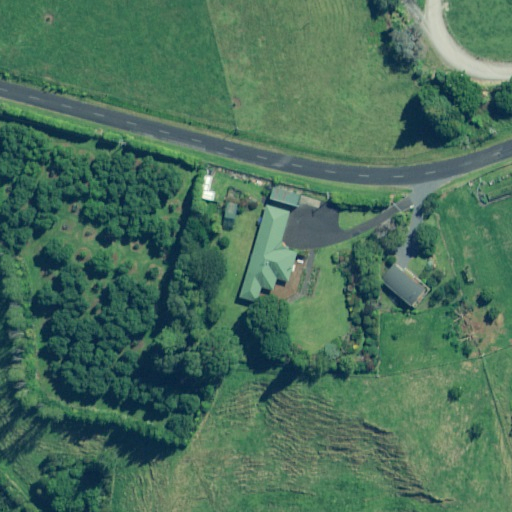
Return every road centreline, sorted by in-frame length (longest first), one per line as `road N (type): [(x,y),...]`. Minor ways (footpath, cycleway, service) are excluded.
road 1 (residential): [(0,92),(358,178),(419,176),(511,148)]
road 2 (track): [(437,0),(438,47),(455,71),(511,86)]
